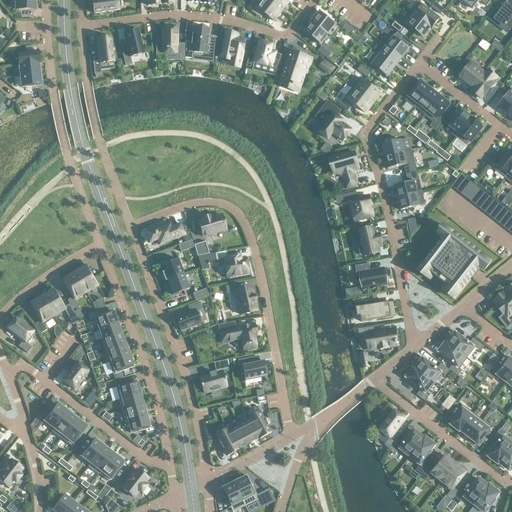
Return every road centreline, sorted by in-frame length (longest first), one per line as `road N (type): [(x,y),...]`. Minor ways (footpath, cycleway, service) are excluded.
road 1 (tertiary): [(63,29),(81,144),(170,387),(190,489)]
road 2 (residential): [(130,226),(209,200),(240,215),(255,253),(290,436)]
road 3 (residential): [(413,348),(366,131),(419,61)]
road 4 (residential): [(207,481),(184,374),(130,226)]
road 5 (residential): [(80,26),(193,15),(285,34),(314,0)]
road 6 (residential): [(47,0),(57,116),(98,242)]
road 7 (residential): [(98,242),(152,388),(168,461)]
road 8 (residential): [(130,226),(97,136),(80,26)]
road 9 (residential): [(511,485),(374,380)]
road 10 (residential): [(41,379),(150,461),(168,461)]
road 11 (residential): [(0,314),(98,242)]
